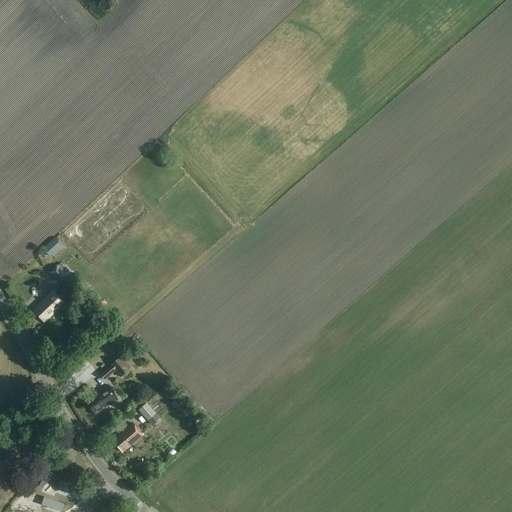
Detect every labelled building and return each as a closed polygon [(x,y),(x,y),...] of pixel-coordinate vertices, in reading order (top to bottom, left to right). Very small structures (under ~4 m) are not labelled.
[(50,257),(61,246),(54,239),(43,250),(50,257)] [(59,283),(67,275),(58,265),(50,273),(59,283)] [(44,323),(65,303),(53,291),(33,311),(44,323)] [(62,320),(67,315),(63,311),(57,316),(62,320)] [(119,377),(130,368),(120,356),(110,365),(99,374),(104,381),(115,372),(119,377)] [(98,412),(116,400),(107,387),(88,399),(89,401),(86,403),(92,412),(97,410),(98,412)] [(151,425),(159,418),(147,403),(138,410),(151,425)] [(112,440),(120,450),(122,452),(142,436),(132,424),(112,440)]
